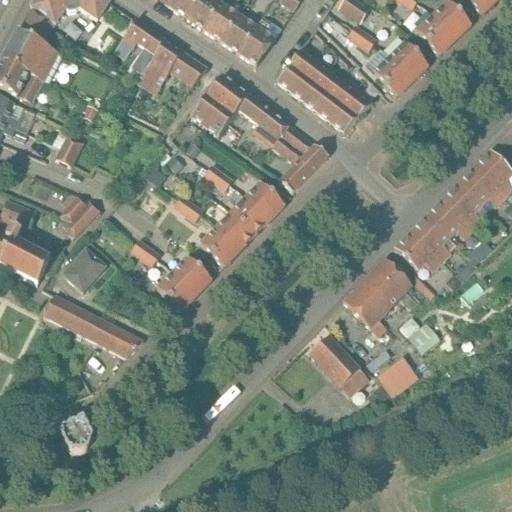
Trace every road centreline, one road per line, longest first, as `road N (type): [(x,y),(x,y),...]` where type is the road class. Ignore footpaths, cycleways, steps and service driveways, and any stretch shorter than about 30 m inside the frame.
road 1 (residential): [(352,163),(114,400),(23,450),(0,451)]
road 2 (tertiary): [(94,511),(153,481),(409,216)]
road 3 (residential): [(352,163),(126,0)]
road 4 (residential): [(511,5),(352,163)]
